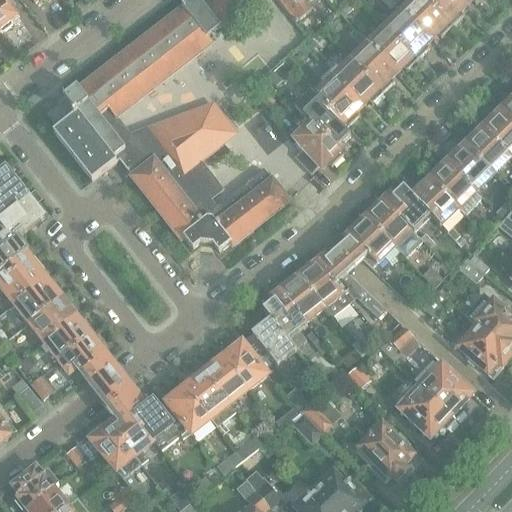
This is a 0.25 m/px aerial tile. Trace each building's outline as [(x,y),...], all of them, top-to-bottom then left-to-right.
[(7,0),(0,0),(0,35),(1,37),(14,27),(12,24),(19,19),(13,11),(15,9),(7,0)] [(205,0),(199,5),(195,0),(188,0),(177,9),(179,11),(86,83),(84,81),(62,98),(64,101),(63,101),(66,106),(64,108),(61,110),(56,104),(54,106),(56,107),(45,116),(56,130),(50,134),(89,183),(104,171),(117,161),(127,174),(178,241),(181,239),(183,241),(181,242),(187,250),(189,248),(191,251),(199,245),(204,246),(209,247),(215,255),(218,253),(218,254),(225,248),(224,247),(227,246),(229,249),(286,204),(259,170),(212,208),(207,202),(219,193),(198,166),(227,144),(206,116),(129,138),(115,120),(210,46),(205,40),(219,29),(221,31),(260,0),(226,0),(214,10),(206,0),(205,0)] [(226,0),(206,0),(214,10),(226,0)] [(277,0),(296,25),(311,13),(303,2),(305,0),(277,0)] [(391,13),(397,7),(390,0),(383,0),(381,2),(391,13)] [(440,40),(452,29),(423,0),(415,0),(403,13),(430,42),(436,36),(440,40)] [(466,8),(457,0),(423,0),(452,29),(463,17),(459,14),(466,8)] [(349,7),(339,16),(344,21),(353,12),(349,7)] [(425,47),(430,42),(403,13),(385,29),(417,61),(428,50),(425,47)] [(311,40),(315,36),(310,29),(304,34),(309,41),(311,40)] [(405,73),(417,61),(385,29),(368,46),(395,76),(401,70),(405,73)] [(355,33),(350,38),(358,46),(363,42),(355,33)] [(309,54),(317,46),(311,40),(309,41),(307,42),(302,47),(306,50),(309,54)] [(390,80),(395,76),(368,46),(351,63),(382,95),(394,84),(390,80)] [(309,54),(306,50),(302,47),(295,53),(301,61),(309,54)] [(371,107),(382,95),(351,63),(342,72),(335,66),(327,74),(361,109),(367,103),(371,107)] [(273,74),(267,80),(276,89),(282,84),(273,74)] [(356,114),(361,109),(327,74),(320,81),(326,87),(316,96),(348,129),(360,118),(356,114)] [(310,90),(293,107),(304,118),(310,125),(339,155),(342,151),(340,149),(350,139),(344,133),(348,129),(316,96),(310,90)] [(268,110),(275,104),(263,92),(257,98),(268,110)] [(511,126),(511,101),(499,114),(511,126)] [(511,126),(499,114),(482,131),(511,161),(511,126)] [(342,159),(339,155),(310,125),(292,142),(304,154),(296,162),(311,177),(319,170),(321,172),(327,166),(331,170),(342,159)] [(494,178),(511,161),(482,131),(465,147),(494,178)] [(476,196),(494,178),(465,147),(446,165),(476,196)] [(429,182),(459,213),(464,218),(482,201),(476,196),(446,165),(429,182)] [(0,193),(13,184),(4,173),(0,176),(0,193)] [(442,229),(459,213),(429,182),(412,198),(432,218),(442,229)] [(0,224),(28,203),(13,184),(0,193),(0,224)] [(390,196),(383,203),(411,233),(412,232),(413,234),(414,235),(432,218),(412,198),(403,189),(393,199),(390,196)] [(34,192),(27,197),(30,201),(37,196),(34,192)] [(37,196),(30,201),(35,206),(41,201),(37,196)] [(18,240),(42,221),(28,203),(0,224),(0,253),(18,240)] [(374,205),(363,216),(395,250),(398,253),(400,255),(405,260),(422,243),(414,235),(413,234),(412,232),(411,233),(383,203),(377,208),(374,205)] [(502,208),(496,215),(498,217),(503,222),(510,216),(502,208)] [(342,249),(337,253),(354,270),(360,265),(362,263),(368,258),(377,267),(384,260),(389,265),(400,255),(398,253),(395,250),(363,216),(351,227),(355,231),(346,240),(345,241),(348,244),(346,246),(345,246),(344,246),(345,247),(342,249)] [(498,217),(491,223),(497,229),(503,222),(498,217)] [(511,240),(511,224),(507,221),(500,230),(511,240)] [(456,244),(461,239),(454,231),(448,236),(456,244)] [(435,245),(427,237),(426,236),(420,241),(430,251),(435,245)] [(0,286),(34,261),(18,240),(0,253),(0,286)] [(323,261),(318,264),(321,268),(320,269),(343,297),(346,294),(353,303),(356,300),(361,304),(378,321),(380,320),(385,314),(386,313),(368,296),(347,277),(349,275),(354,270),(337,253),(332,258),(330,260),(329,260),(328,261),(329,261),(328,261),(326,263),(323,260),(323,261)] [(485,276),(490,271),(475,259),(471,264),(469,262),(468,263),(483,276),(485,278),(486,277),(485,276)] [(40,275),(43,272),(34,261),(0,286),(0,290),(13,307),(45,282),(40,275)] [(485,278),(483,276),(468,263),(459,273),(477,288),(485,278)] [(320,269),(321,268),(318,264),(311,270),(306,266),(295,275),(325,313),(331,321),(353,303),(346,294),(343,297),(320,269)] [(422,278),(434,291),(442,283),(430,270),(422,278)] [(305,328),(325,313),(295,275),(282,285),(286,290),(279,295),(305,328)] [(53,285),(50,288),(45,282),(13,307),(27,325),(63,298),(53,285)] [(434,320),(450,304),(440,294),(424,311),(434,320)] [(274,304),(263,313),(268,319),(296,354),(308,344),(300,334),(306,329),(305,328),(279,295),(271,301),(274,304)] [(498,310),(493,305),(483,297),(464,317),(467,320),(477,328),(511,358),(511,313),(509,316),(506,314),(507,313),(500,307),(498,310)] [(70,314),(74,311),(63,298),(27,325),(43,345),(75,320),(70,314)] [(409,306),(415,311),(420,306),(414,300),(409,306)] [(259,333),(243,346),(257,364),(258,364),(264,372),(272,365),(276,370),(296,354),(268,319),(256,329),(259,333)] [(83,324),(80,326),(75,320),(43,345),(59,366),(94,338),(83,324)] [(502,370),(511,358),(477,328),(457,352),(466,359),(465,361),(477,372),(478,370),(492,382),(503,370),(502,370)] [(438,329),(436,332),(450,345),(453,342),(438,329)] [(381,351),(380,352),(394,365),(394,364),(399,359),(395,355),(398,352),(398,353),(414,340),(405,332),(404,332),(382,350),(381,351)] [(312,336),(306,340),(321,358),(326,354),(312,336)] [(101,353),(104,350),(94,338),(59,366),(69,379),(76,373),(82,381),(87,379),(103,367),(107,360),(108,359),(106,358),(105,359),(101,353)] [(270,379),(258,364),(257,364),(243,346),(223,362),(250,395),(270,379)] [(344,373),(362,360),(357,353),(339,366),(344,373)] [(30,358),(19,367),(24,374),(35,364),(30,358)] [(134,395),(107,361),(107,360),(103,367),(87,379),(82,381),(108,414),(111,408),(119,402),(126,396),(134,395)] [(232,409),(250,395),(223,362),(217,367),(214,362),(202,372),(232,409)] [(452,377),(450,378),(439,368),(420,388),(456,422),(464,414),(462,408),(471,398),(458,386),(459,384),(452,377)] [(192,386),(187,391),(213,424),(218,430),(237,415),(232,409),(202,372),(189,382),(192,386)] [(363,393),(371,385),(357,372),(349,379),(363,393)] [(42,403),(53,395),(41,379),(30,388),(42,403)] [(21,383),(12,390),(17,397),(19,396),(27,390),(21,383)] [(447,433),(456,422),(420,388),(399,411),(410,422),(409,424),(416,431),(418,429),(430,441),(439,432),(447,433)] [(18,398),(16,399),(18,400),(30,417),(34,422),(45,413),(41,408),(27,390),(19,396),(17,397),(18,398)] [(194,439),(213,424),(187,391),(168,405),(191,435),(194,439)] [(309,408),(296,392),(287,399),(300,415),(309,408)] [(134,395),(136,394),(134,393),(134,395),(126,396),(119,402),(155,446),(156,448),(162,455),(180,440),(182,443),(191,435),(168,405),(159,412),(153,406),(150,408),(144,401),(141,403),(134,395)] [(155,446),(119,402),(111,408),(108,414),(115,423),(109,428),(137,463),(141,468),(148,462),(144,457),(156,448),(155,446)] [(313,404),(300,416),(324,439),(335,428),(321,413),(313,404)] [(5,430),(11,426),(0,412),(0,448),(3,446),(2,444),(11,437),(5,430)] [(293,412),(276,426),(281,432),(290,424),(298,418),(293,412)] [(324,439),(300,416),(298,418),(290,424),(314,449),(324,439)] [(273,426),(263,434),(269,441),(279,433),(273,426)] [(141,468),(137,463),(109,428),(90,442),(88,440),(79,448),(91,463),(100,455),(118,478),(119,477),(128,489),(138,500),(147,493),(141,486),(138,488),(129,477),(141,468)] [(382,428),(358,453),(390,485),(392,483),(396,487),(398,485),(400,487),(410,477),(408,475),(411,473),(406,469),(415,459),(401,446),(395,440),(382,428)] [(484,439),(471,452),(476,457),(489,444),(484,439)] [(250,444),(237,454),(244,462),(252,455),(261,448),(255,440),(250,444)] [(79,472),(91,463),(79,448),(67,457),(79,472)] [(237,454),(218,469),(225,478),(234,470),(244,462),(237,454)] [(11,487),(17,496),(12,500),(21,511),(25,511),(26,511),(53,489),(58,486),(49,473),(44,477),(43,477),(42,478),(35,469),(26,476),(25,474),(19,478),(20,480),(11,487)] [(351,482),(350,484),(338,472),(315,494),(332,511),(363,511),(363,510),(371,502),(351,482)] [(270,511),(281,503),(257,475),(248,483),(249,484),(247,485),(270,511)] [(205,480),(191,490),(197,498),(211,488),(205,480)] [(269,511),(270,511),(247,485),(239,492),(252,508),(247,511),(269,511)] [(61,511),(67,508),(53,489),(26,511),(61,511)] [(116,504),(109,509),(111,511),(122,511),(138,500),(128,489),(113,500),(116,504)] [(332,511),(315,494),(296,511),(332,511)] [(67,508),(61,511),(84,511),(77,502),(69,509),(67,508)]
